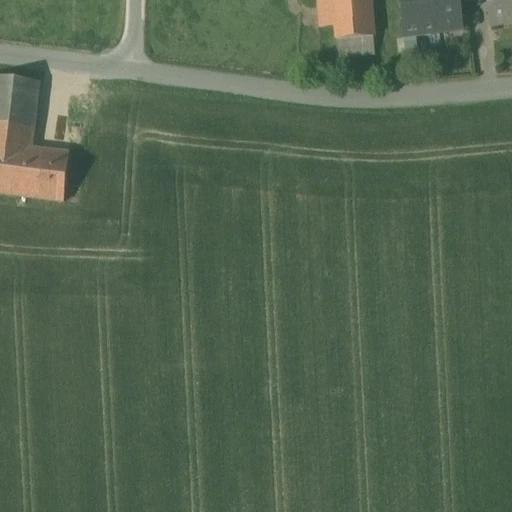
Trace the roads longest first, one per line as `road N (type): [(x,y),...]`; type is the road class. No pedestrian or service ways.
road 1 (residential): [(131,71),(343,97),(511,87)]
road 2 (residential): [(0,62),(131,71)]
